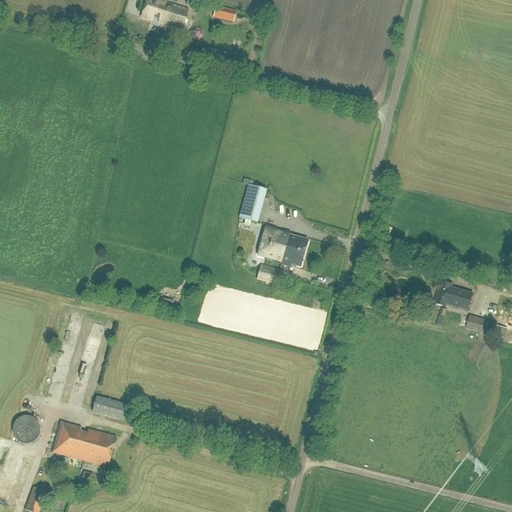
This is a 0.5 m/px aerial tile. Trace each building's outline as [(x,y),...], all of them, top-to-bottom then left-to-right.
[(182,29),(188,11),(157,2),(157,0),(145,0),(141,17),(152,20),(153,18),(158,20),(159,22),(177,27),(178,27),(182,29)] [(233,23),(236,12),(215,7),(213,18),(233,23)] [(257,224),(267,190),(248,185),(238,219),(257,224)] [(266,227),(258,258),(258,259),(289,267),(290,265),(300,268),(307,241),(289,236),(290,234),(266,227)] [(278,286),(279,284),(282,272),(261,266),(257,280),(278,286)] [(452,286),(442,282),(441,283),(436,281),(433,290),(439,292),(435,305),(446,308),(448,301),(469,306),(473,293),(455,287),(455,288),(451,287),(452,286)] [(157,298),(154,309),(170,312),(173,302),(157,298)] [(494,337),(498,324),(470,316),(466,330),(494,337)] [(96,397),(92,413),(122,421),(126,406),(96,397)] [(12,428),(12,430),(12,433),(13,435),(14,437),(15,439),(17,441),(19,442),(21,443),(23,444),(26,444),(28,444),(31,443),(33,442),(35,441),(36,439),(38,437),(39,435),(39,433),(40,430),(39,428),(39,426),(38,424),(36,422),(35,420),(33,418),(31,417),(28,417),(26,417),(23,417),(21,417),(19,418),(17,420),(15,422),(14,424),(13,426),(12,428)] [(115,437),(87,430),(86,433),(79,431),(80,428),(61,423),(52,453),(107,468),(115,437)] [(3,486),(20,485),(20,476),(3,477),(3,486)] [(29,511),(39,511),(45,496),(48,497),(49,494),(33,488),(24,510),(29,511)]
